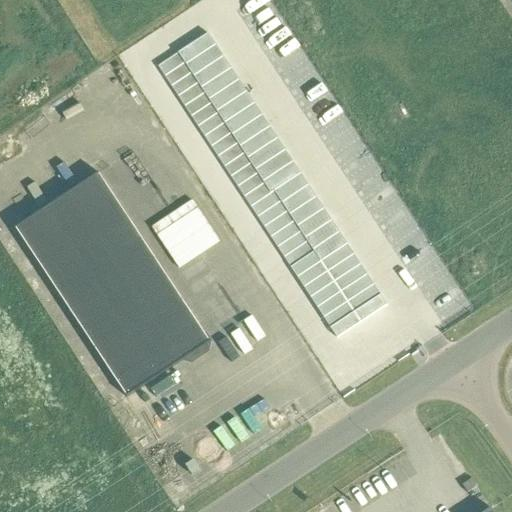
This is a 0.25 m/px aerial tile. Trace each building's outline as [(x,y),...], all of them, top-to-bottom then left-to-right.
[(209,35),(179,55),(186,65),(187,66),(216,47),(209,35)] [(216,47),(187,66),(192,75),(194,78),(224,58),(216,47)] [(179,55),(159,68),(165,78),(186,65),(179,55)] [(224,58),(194,78),(199,85),(202,90),(232,70),(224,58)] [(186,65),(165,78),(172,88),(192,75),(187,66),(186,65)] [(232,70),(202,90),(205,94),(210,101),(239,81),(232,70)] [(192,75),(172,88),(178,98),(199,85),(194,78),(192,75)] [(239,81),(210,101),(212,104),(217,113),(247,93),(239,81)] [(199,85),(178,98),(185,108),(205,94),(202,90),(199,85)] [(247,93),(217,113),(219,114),(225,124),(255,105),(247,93)] [(205,94),(185,108),(192,118),(212,104),(210,101),(205,94)] [(212,104),(192,118),(198,128),(219,114),(217,113),(212,104)] [(255,105),(225,124),(232,134),(233,136),(262,116),(255,105)] [(219,114),(198,128),(205,138),(225,124),(219,114)] [(262,116),(233,136),(238,144),(241,147),(270,128),(262,116)] [(225,124),(205,138),(211,148),(232,134),(225,124)] [(270,128),(241,147),(245,154),(248,159),(278,139),(270,128)] [(232,134),(211,148),(218,158),(238,144),(233,136),(232,134)] [(278,139),(248,159),(252,164),(256,171),(286,151),(278,139)] [(238,144),(218,158),(225,168),(245,154),(241,147),(238,144)] [(286,151),(256,171),(258,174),(264,182),(293,163),(286,151)] [(245,154),(225,168),(231,178),(252,164),(248,159),(245,154)] [(293,163),(264,182),(265,184),(271,194),(275,192),(301,174),(293,163)] [(252,164),(231,178),(238,188),(258,174),(256,171),(252,164)] [(258,174),(238,188),(244,197),(265,184),(264,182),(258,174)] [(301,174),(275,192),(281,202),(283,203),(309,186),(301,174)] [(210,345),(211,344),(210,343),(100,176),(99,175),(16,230),(16,231),(17,231),(127,398),(126,398),(127,399),(184,362),(192,363),(208,352),(210,345)] [(265,184),(244,197),(251,207),(271,194),(265,184)] [(309,186),(283,203),(288,212),(290,215),(317,198),(309,186)] [(271,194),(251,207),(258,217),(281,202),(275,192),(271,194)] [(317,198),(290,215),(295,222),(298,227),(325,210),(317,198)] [(281,202),(258,217),(264,228),(288,212),(283,203),(281,202)] [(325,210),(298,227),(302,232),(306,239),(332,221),(325,210)] [(288,212),(264,228),(271,238),(295,222),(290,215),(288,212)] [(332,221),(306,239),(308,242),(314,251),(340,233),(332,221)] [(295,222),(271,238),(278,248),(302,232),(298,227),(295,222)] [(302,232),(278,248),(285,258),(308,242),(306,239),(302,232)] [(340,233),(314,251),(315,252),(322,262),(322,263),(348,245),(340,233)] [(308,242),(285,258),(291,268),(315,252),(314,251),(308,242)] [(348,245),(322,263),(329,273),(355,255),(348,245)] [(315,252),(291,268),(298,278),(322,262),(315,252)] [(355,255),(329,273),(335,283),(362,265),(355,255)] [(322,262),(298,278),(305,288),(329,273),(322,263),(322,262)] [(362,265),(335,283),(342,293),(368,275),(362,265)] [(329,273),(305,288),(312,298),(335,283),(329,273)] [(368,275),(342,293),(349,303),(375,286),(368,275)] [(335,283),(312,298),(318,309),(342,293),(335,283)] [(375,286),(349,303),(355,313),(356,313),(382,296),(375,286)] [(342,293),(318,309),(325,319),(349,303),(342,293)] [(382,296),(356,313),(362,323),(388,306),(382,296)] [(349,303),(325,319),(332,329),(343,321),(347,319),(355,313),(349,303)] [(355,313),(347,319),(354,329),(362,323),(356,313),(355,313)] [(347,319),(343,321),(350,331),(354,329),(347,319)] [(343,321),(332,329),(338,339),(350,331),(343,321)]
